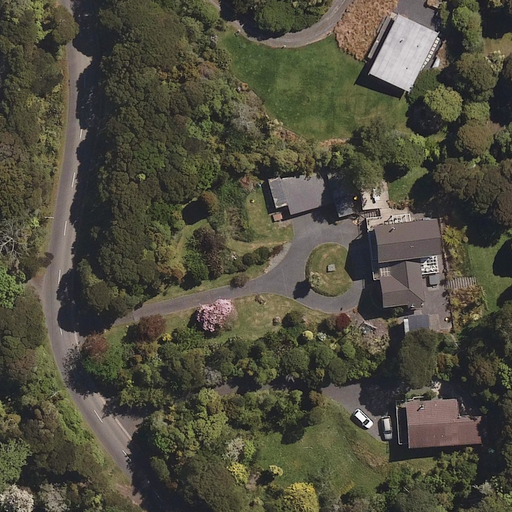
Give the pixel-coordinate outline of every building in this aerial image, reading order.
[(441,32),(403,12),(374,69),(413,88),(441,32)] [(333,203),(324,168),(271,181),(277,207),(290,204),(292,213),(333,203)] [(419,256),(442,253),(438,218),(411,221),(410,212),(369,217),(374,261),(379,261),(386,306),(425,301),(419,256)] [(438,315),(405,319),(407,338),(440,333),(438,315)] [(458,399),(408,402),(410,447),(490,443),(488,417),(459,419),(458,399)]
